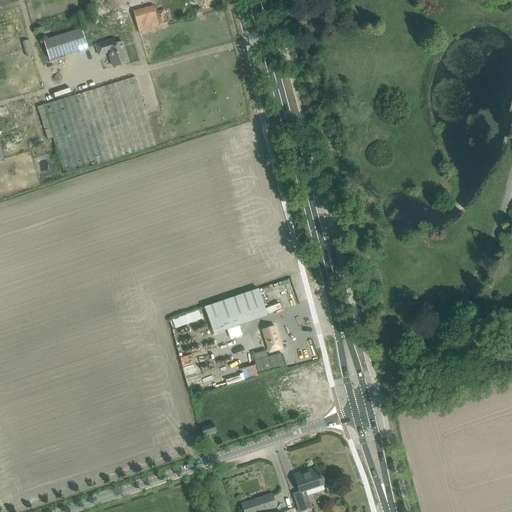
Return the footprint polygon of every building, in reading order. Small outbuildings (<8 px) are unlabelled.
[(163,10),(155,12),(154,6),(144,9),(133,12),(136,22),(139,32),(149,29),(167,24),(163,10)] [(82,28),(43,40),(50,61),(88,49),(82,28)] [(113,67),(119,65),(129,62),(122,42),(115,44),(114,39),(96,45),(99,55),(109,52),(113,67)] [(26,57),(33,55),(29,40),(22,41),(26,57)] [(147,148),(156,145),(135,77),(125,80),(43,105),(37,107),(47,139),(53,137),(64,174),(147,148)] [(259,289),(204,308),(214,335),(227,331),(230,339),(242,335),(239,326),(268,316),(259,289)] [(176,327),(202,318),(198,310),(173,320),(176,327)] [(275,325),(262,329),(269,352),(282,348),(275,325)] [(266,351),(252,355),(257,375),(285,367),(281,352),(268,356),(266,351)] [(180,358),(183,373),(199,370),(196,355),(180,358)] [(216,431),(214,423),(201,428),(204,435),(216,431)] [(320,474),(317,467),(308,470),(309,473),(303,475),(302,472),(295,475),(302,498),(295,500),(299,511),(301,511),(312,508),(308,495),(325,490),(323,484),(321,477),(320,474)] [(241,504),(243,511),(260,511),(277,507),(272,493),(241,504)]
